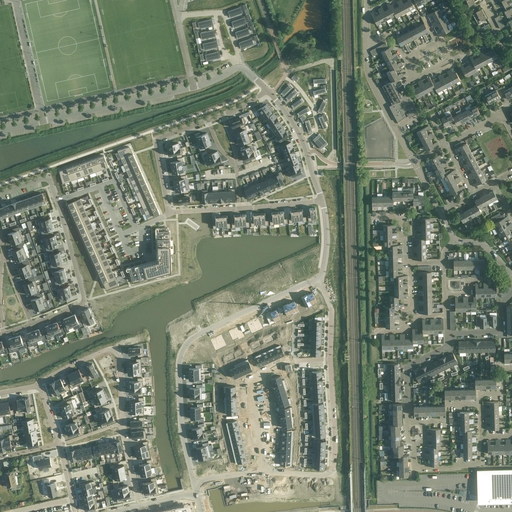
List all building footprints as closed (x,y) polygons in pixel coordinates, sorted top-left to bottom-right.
[(406,13),(399,0),(397,2),(399,6),(397,7),(401,15),(406,13)] [(403,4),(401,0),(399,0),(406,13),(410,10),(406,2),(403,4)] [(410,0),(407,0),(408,1),(406,2),(410,10),(415,8),(410,0)] [(511,0),(503,0),(502,1),(504,5),(504,7),(506,10),(511,7),(511,0)] [(390,5),(389,3),(387,4),(389,8),(387,10),(391,18),(395,15),(396,15),(390,5)] [(394,8),(392,4),(390,5),(396,15),(395,15),(396,17),(401,15),(397,7),(394,8)] [(384,11),(382,7),(380,8),(386,20),(391,18),(387,10),(384,11)] [(386,20),(380,8),(378,9),(380,13),(378,15),(382,23),(386,20)] [(439,9),(426,15),(428,17),(432,15),(434,18),(441,14),(439,9)] [(487,18),(482,9),(477,11),(478,12),(473,15),(477,22),(480,20),(481,21),(487,18)] [(375,16),(373,12),(371,13),(377,25),(382,23),(378,15),(375,16)] [(444,19),(441,14),(434,18),(435,22),(431,24),(432,26),(444,19)] [(447,25),(444,19),(432,26),(433,28),(437,26),(439,29),(447,25)] [(428,31),(424,23),(419,26),(424,34),(428,31)] [(450,30),(447,25),(439,29),(441,32),(437,35),(438,37),(439,36),(440,35),(442,34),(450,30)] [(424,34),(419,26),(415,28),(419,36),(424,34)] [(419,36),(415,28),(410,31),(414,39),(419,36)] [(414,39),(410,31),(406,33),(410,41),(414,39)] [(410,41),(406,33),(401,36),(405,43),(410,41)] [(405,43),(401,36),(397,38),(401,46),(405,43)] [(491,45),(489,47),(491,51),(488,53),(492,60),(496,58),(500,65),(504,62),(500,56),(498,57),(491,45)] [(394,48),(393,46),(389,48),(386,49),(383,51),(381,52),(383,57),(391,53),(390,50),(394,48)] [(484,54),(482,50),(480,51),(487,63),(492,60),(488,53),(484,54)] [(487,63),(480,51),(478,52),(481,56),(477,58),(482,66),(487,63)] [(392,55),(391,53),(383,57),(386,61),(398,55),(397,53),(392,55)] [(399,57),(398,55),(386,61),(388,66),(396,62),(395,59),(399,57)] [(474,60),(472,56),(470,57),(471,59),(476,69),(482,66),(477,58),(474,60)] [(471,59),(469,60),(471,64),(468,66),(472,74),(477,71),(476,69),(471,59)] [(397,64),(396,62),(388,66),(390,70),(390,71),(398,66),(403,64),(401,62),(397,64)] [(464,68),(462,64),(460,65),(466,77),(472,74),(468,66),(464,68)] [(399,68),(398,66),(390,71),(390,70),(386,73),(389,77),(397,73),(395,71),(399,68)] [(453,74),(451,69),(449,71),(455,83),(460,80),(456,72),(453,74)] [(455,83),(449,71),(447,72),(449,76),(447,77),(451,85),(455,83)] [(398,75),(397,73),(389,77),(391,82),(399,78),(403,76),(402,73),(398,75)] [(444,78),(442,74),(440,75),(446,87),(451,85),(447,77),(444,78)] [(446,87),(440,75),(438,76),(440,81),(438,82),(442,90),(446,87)] [(431,80),(429,76),(427,77),(429,81),(426,83),(430,90),(435,88),(431,80)] [(400,80),(399,78),(391,82),(387,84),(382,86),(382,87),(383,87),(385,91),(397,85),(396,82),(400,80)] [(435,83),(433,79),(431,80),(435,88),(437,92),(442,90),(438,82),(435,83)] [(424,84),(422,80),(419,81),(426,93),(430,90),(426,83),(424,84)] [(426,93),(419,81),(417,82),(420,86),(417,87),(421,95),(426,93)] [(415,89),(413,84),(410,86),(414,93),(417,98),(421,95),(417,87),(415,89)] [(398,87),(397,85),(385,91),(387,95),(387,96),(404,87),(403,85),(398,87)] [(288,86),(281,93),(284,96),(291,89),(288,86)] [(405,89),(404,87),(387,96),(389,100),(390,100),(402,94),(401,91),(405,89)] [(501,87),(499,89),(502,95),(505,94),(505,95),(508,99),(511,96),(511,94),(509,88),(504,91),(501,87)] [(502,95),(499,89),(491,93),(495,101),(500,98),(500,97),(502,95)] [(293,91),(286,98),(288,101),(296,94),(293,91)] [(495,101),(491,93),(483,97),(486,104),(489,103),(489,104),(495,101)] [(403,96),(402,94),(390,100),(392,104),(392,105),(396,102),(397,102),(407,97),(409,96),(407,94),(403,96)] [(409,101),(407,97),(397,102),(389,106),(398,124),(399,123),(398,121),(408,116),(411,117),(418,113),(413,104),(412,103),(411,103),(409,104),(408,102),(409,102),(409,101)] [(299,100),(291,106),(294,109),(302,103),(299,100)] [(267,104),(257,111),(260,116),(262,114),(270,109),(267,104)] [(480,113),(476,105),(471,108),(475,116),(480,113)] [(305,108),(297,113),(299,117),(308,112),(305,108)] [(470,118),(466,110),(465,108),(461,111),(466,121),(470,118)] [(475,116),(471,108),(466,110),(470,118),(475,116)] [(270,109),(262,114),(265,119),(274,113),(273,113),(270,109)] [(466,121),(461,111),(460,109),(458,110),(459,111),(456,113),(457,115),(461,123),(466,121)] [(274,113),(265,119),(266,118),(269,123),(277,117),(274,113)] [(451,113),(446,116),(450,124),(455,121),(453,118),(453,117),(451,113)] [(457,115),(453,117),(453,118),(455,121),(457,125),(461,123),(457,115)] [(450,124),(446,116),(441,118),(445,126),(450,124)] [(243,117),(231,122),(233,128),(240,125),(241,128),(246,126),(245,123),(246,123),(243,117)] [(277,117),(269,123),(271,127),(272,127),(280,122),(277,117)] [(271,127),(269,128),(273,133),(274,133),(273,132),(282,126),(280,122),(272,127),(271,127)] [(242,130),(235,133),(237,139),(247,135),(247,134),(245,129),(247,129),(246,126),(241,128),(242,130)] [(282,126),(273,132),(274,133),(276,137),(285,131),(282,126)] [(416,132),(419,137),(427,133),(426,130),(430,128),(429,126),(416,132)] [(285,131),(276,137),(279,142),(289,136),(285,131)] [(198,133),(193,135),(194,138),(195,137),(197,143),(209,139),(207,133),(199,136),(198,133)] [(419,137),(421,141),(433,135),(432,133),(428,135),(427,133),(419,137)] [(247,135),(237,139),(239,144),(246,142),(247,145),(251,143),(250,140),(251,140),(249,134),(247,134),(247,135)] [(421,141),(424,146),(432,142),(430,139),(435,137),(433,135),(421,141)] [(321,136),(318,139),(325,146),(328,143),(321,136)] [(209,139),(197,143),(200,151),(205,149),(204,147),(211,144),(209,139)] [(318,139),(315,142),(321,149),(325,146),(318,139)] [(291,142),(280,146),(282,152),(284,151),(284,150),(293,147),(291,142)] [(432,142),(424,146),(426,151),(438,144),(437,142),(433,144),(432,142)] [(460,150),(461,152),(469,148),(466,143),(463,145),(462,142),(454,145),(456,149),(454,150),(456,152),(460,150)] [(248,147),(241,150),(242,155),(255,151),(253,145),(252,146),(251,143),(247,145),(248,147)] [(129,147),(117,151),(121,159),(133,153),(130,147),(129,147)] [(179,148),(168,150),(169,156),(177,154),(177,157),(182,156),(182,153),(183,153),(182,147),(179,148)] [(293,147),(284,150),(284,151),(286,155),(286,156),(295,152),(293,147)] [(458,157),(459,159),(472,153),(469,148),(461,152),(462,155),(458,157)] [(217,151),(204,155),(207,161),(219,156),(217,151)] [(255,151),(242,155),(245,161),(251,159),(252,161),(256,160),(255,157),(257,156),(255,151)] [(286,155),(284,156),(286,162),(288,161),(297,157),(295,152),(286,156),(286,155)] [(133,153),(121,159),(124,165),(136,160),(133,153)] [(465,159),(466,161),(474,157),(472,153),(459,159),(461,161),(465,159)] [(429,160),(431,165),(439,161),(438,158),(442,156),(441,154),(429,160)] [(104,155),(98,158),(102,170),(109,168),(104,155)] [(219,156),(207,161),(209,167),(222,162),(219,156)] [(178,161),(171,162),(172,168),(183,166),(182,161),(183,160),(182,157),(177,158),(178,161)] [(297,157),(288,161),(290,165),(289,166),(299,162),(297,157)] [(463,166),(464,168),(476,162),(474,157),(466,161),(467,164),(463,166)] [(98,158),(91,160),(96,172),(102,170),(98,158)] [(91,160),(85,162),(90,175),(96,172),(91,160)] [(136,160),(124,165),(126,171),(138,166),(136,160)] [(431,165),(434,170),(446,163),(445,161),(441,163),(439,161),(431,165)] [(85,162),(79,164),(83,177),(90,175),(85,162)] [(299,162),(289,166),(291,171),(300,168),(298,163),(299,162)] [(470,168),(471,171),(479,166),(476,162),(464,168),(466,171),(470,168)] [(434,170),(436,174),(444,170),(443,167),(447,165),(446,163),(434,170)] [(79,164),(73,166),(77,179),(83,177),(79,164)] [(73,166),(67,169),(71,181),(77,179),(73,166)] [(138,166),(126,171),(129,177),(141,172),(138,166)] [(183,166),(172,168),(173,174),(180,172),(180,175),(185,174),(185,171),(184,171),(183,166)] [(468,175),(469,177),(481,171),(479,166),(471,171),(472,173),(468,175)] [(291,171),(288,172),(290,177),(302,173),(300,168),(291,171)] [(60,171),(59,172),(60,172),(63,184),(65,183),(71,181),(67,169),(60,171)] [(439,179),(443,176),(451,172),(450,170),(445,172),(444,170),(436,174),(439,179)] [(443,176),(445,181),(453,177),(452,174),(456,172),(455,170),(451,172),(443,176)] [(475,177),(476,180),(485,174),(483,170),(481,171),(469,177),(470,180),(475,177)] [(141,172),(129,177),(132,183),(144,178),(141,172)] [(279,173),(274,175),(274,176),(278,185),(284,183),(279,173)] [(485,174),(476,180),(477,182),(473,184),(474,186),(487,179),(487,178),(485,174)] [(181,179),(174,180),(175,186),(186,184),(185,178),(186,178),(186,175),(181,176),(181,179)] [(274,176),(270,179),(274,187),(278,185),(274,176)] [(445,181),(448,185),(460,179),(459,177),(454,179),(453,177),(445,181)] [(144,178),(132,183),(134,189),(146,184),(144,178)] [(270,179),(265,181),(269,190),(274,187),(270,179)] [(448,185),(450,190),(458,186),(457,183),(461,181),(460,179),(448,185)] [(259,181),(254,183),(259,194),(264,192),(260,183),(259,181)] [(260,183),(264,192),(269,190),(265,181),(260,183)] [(254,183),(249,186),(254,196),(259,194),(254,183)] [(146,184),(134,189),(137,195),(149,190),(146,184)] [(186,184),(175,186),(176,192),(183,190),(184,193),(189,192),(188,189),(187,189),(186,184)] [(249,186),(244,188),(249,199),(254,196),(249,186)] [(458,186),(450,190),(453,195),(465,188),(464,186),(459,188),(458,186)] [(149,190),(137,195),(140,201),(152,196),(149,190)] [(493,191),(488,193),(493,201),(497,199),(493,191)] [(42,193),(37,195),(40,204),(46,202),(42,193)] [(185,197),(178,198),(179,204),(193,202),(192,196),(189,196),(189,193),(184,194),(185,197)] [(488,193),(484,196),(488,204),(493,201),(488,193)] [(37,195),(32,197),(35,206),(40,204),(37,195)] [(152,196),(140,201),(142,207),(154,202),(152,196)] [(484,196),(479,198),(484,206),(488,204),(484,196)] [(32,197),(27,198),(30,208),(35,206),(32,197)] [(27,198),(22,200),(25,210),(30,208),(27,198)] [(475,201),(477,205),(479,208),(484,206),(479,198),(475,201)] [(81,199),(68,204),(71,210),(83,205),(81,199)] [(22,200),(17,202),(20,211),(25,210),(22,200)] [(17,202),(12,204),(15,213),(20,211),(17,202)] [(154,202),(142,207),(145,213),(157,208),(154,202)] [(12,204),(6,206),(10,215),(15,213),(12,204)] [(83,205),(71,210),(74,216),(86,211),(83,205)] [(477,205),(472,207),(477,215),(481,213),(479,208),(477,205)] [(6,206),(1,207),(5,217),(10,215),(6,206)] [(472,207),(468,210),(472,218),(477,215),(472,207)] [(157,208),(145,213),(148,219),(160,214),(157,208)] [(311,216),(308,216),(309,221),(311,221),(312,221),(312,220),(317,220),(316,208),(313,208),(310,208),(311,216)] [(302,209),(297,210),(298,221),(303,220),(304,222),(305,222),(307,221),(306,216),(306,217),(303,217),(302,209)] [(292,218),(289,218),(290,223),(293,223),(292,223),(298,222),(298,221),(297,210),(291,211),(292,218)] [(468,210),(463,212),(468,220),(472,218),(468,210)] [(86,211),(74,216),(76,222),(89,217),(86,211)] [(283,211),(278,212),(279,223),(284,222),(284,224),(288,224),(287,219),(284,219),(283,211)] [(273,220),(270,220),(271,225),(274,225),(274,224),(279,224),(279,223),(278,212),(272,212),(273,220)] [(468,220),(463,212),(459,215),(463,222),(468,220)] [(265,213),(259,214),(260,224),(265,224),(265,226),(269,225),(268,220),(265,221),(265,213)] [(495,223),(498,227),(505,223),(504,221),(508,218),(507,216),(505,217),(504,214),(500,216),(499,213),(495,215),(498,221),(495,223)] [(254,222),(251,222),(251,227),(254,227),(254,225),(260,224),(259,214),(253,214),(254,222)] [(235,223),(232,223),(232,228),(235,228),(235,227),(241,227),(241,226),(240,215),(234,215),(235,223)] [(246,215),(240,215),(241,226),(246,225),(246,227),(249,227),(249,222),(246,222),(246,215)] [(44,216),(38,218),(40,227),(52,223),(51,218),(45,219),(44,216)] [(216,224),(213,224),(213,229),(217,229),(217,227),(222,227),(221,216),(215,216),(216,224)] [(227,216),(221,216),(222,227),(227,226),(227,228),(230,228),(230,223),(227,223),(227,216)] [(89,217),(76,222),(79,228),(91,223),(89,217)] [(52,223),(40,227),(42,235),(48,233),(48,230),(54,229),(52,223)] [(91,223),(79,228),(82,235),(94,229),(91,223)] [(498,227),(500,232),(511,225),(511,223),(507,226),(505,223),(498,227)] [(511,225),(500,232),(502,236),(510,232),(509,230),(511,228),(511,225)] [(14,232),(8,234),(10,239),(22,235),(19,227),(13,229),(14,232)] [(126,269),(129,279),(129,280),(130,280),(131,280),(132,280),(132,281),(133,281),(134,281),(171,271),(172,271),(172,270),(170,232),(170,231),(169,230),(168,230),(168,229),(168,228),(167,228),(159,228),(157,228),(156,228),(156,229),(155,229),(155,231),(157,231),(158,238),(158,253),(158,254),(157,254),(157,255),(158,261),(130,269),(129,267),(127,268),(126,268),(126,269)] [(94,229),(82,235),(84,241),(97,235),(94,229)] [(505,241),(507,240),(511,237),(511,234),(511,235),(510,232),(502,236),(505,241)] [(48,233),(42,235),(45,243),(57,240),(55,235),(49,236),(48,233)] [(22,235),(10,239),(12,244),(18,242),(19,245),(23,244),(25,243),(22,235)] [(97,235),(84,241),(87,247),(99,241),(97,235)] [(57,240),(45,243),(47,252),(53,250),(52,247),(58,246),(57,240)] [(99,241),(87,247),(90,253),(102,247),(99,241)] [(18,249),(12,251),(14,256),(26,252),(23,244),(19,245),(17,246),(18,249)] [(102,247),(90,253),(92,259),(105,253),(102,247)] [(53,250),(47,252),(49,260),(61,257),(60,252),(54,253),(53,250)] [(308,250),(307,254),(309,255),(308,264),(315,265),(316,255),(313,255),(314,251),(308,250)] [(26,252),(14,256),(16,262),(22,260),(23,262),(28,260),(26,252)] [(105,253),(92,259),(95,265),(107,259),(105,253)] [(61,257),(49,260),(52,269),(58,267),(57,264),(63,263),(61,257)] [(107,259),(95,265),(98,271),(110,265),(107,259)] [(24,265),(18,267),(20,273),(31,269),(28,260),(23,262),(24,265)] [(288,263),(282,266),(283,269),(278,271),(284,283),(292,279),(289,273),(292,272),(288,263)] [(110,265),(98,271),(100,277),(113,271),(110,265)] [(58,267),(52,269),(52,272),(55,272),(56,276),(56,277),(66,274),(64,268),(58,270),(58,267)] [(31,269),(20,273),(22,278),(27,276),(28,279),(34,277),(31,269)] [(270,276),(265,279),(270,289),(277,286),(275,281),(278,280),(274,270),(269,273),(270,276)] [(113,271),(100,277),(103,283),(115,277),(113,271)] [(56,276),(54,277),(56,286),(62,284),(61,281),(67,279),(66,274),(56,277),(56,276)] [(256,282),(251,284),(256,296),(264,292),(262,288),(265,286),(260,276),(254,279),(256,282)] [(29,282),(24,284),(25,289),(37,285),(35,280),(34,277),(28,279),(29,282)] [(115,277),(103,283),(106,289),(107,289),(107,290),(108,290),(119,286),(118,284),(117,280),(115,277)] [(62,284),(56,286),(57,289),(59,288),(61,293),(61,294),(70,291),(69,285),(63,287),(62,284)] [(37,285),(25,289),(27,295),(33,293),(34,296),(36,295),(40,293),(37,285)] [(231,294),(224,298),(229,308),(237,305),(236,303),(240,301),(234,289),(230,291),(231,294)] [(245,289),(238,293),(243,302),(250,299),(248,296),(251,294),(248,289),(246,290),(245,289)] [(61,293),(58,294),(61,303),(67,301),(66,298),(72,296),(70,291),(61,294),(61,293)] [(312,292),(307,295),(311,304),(311,303),(316,301),(315,299),(312,292)] [(37,298),(31,300),(32,303),(33,305),(43,302),(45,301),(42,293),(40,293),(36,295),(37,298)] [(307,295),(302,297),(304,304),(307,308),(312,305),(311,303),(311,304),(307,295)] [(218,301),(211,304),(216,314),(223,311),(221,306),(224,305),(220,296),(217,298),(218,301)] [(294,301),(289,303),(294,314),(299,311),(297,307),(294,301)] [(43,302),(33,305),(35,310),(41,308),(42,311),(48,309),(47,306),(44,307),(43,302)] [(289,303),(283,306),(286,312),(288,316),(294,314),(289,303)] [(89,308),(81,311),(84,318),(81,319),(84,327),(85,328),(88,326),(88,327),(95,323),(93,318),(94,317),(92,314),(91,314),(89,308)] [(276,309),(271,312),(275,321),(275,320),(280,318),(279,316),(276,309)] [(271,312),(265,314),(268,321),(270,325),(276,322),(275,320),(275,321),(271,312)] [(75,314),(69,316),(75,329),(83,326),(81,320),(78,321),(75,314)] [(486,314),(486,318),(486,320),(487,320),(490,320),(490,325),(496,325),(496,316),(490,316),(490,314),(486,314)] [(69,316),(64,319),(67,326),(64,327),(66,333),(70,331),(70,332),(75,330),(75,329),(69,316)] [(258,318),(252,320),(257,331),(263,328),(261,324),(258,318)] [(252,320),(247,323),(250,329),(252,334),(257,331),(252,320)] [(57,321),(51,324),(56,337),(59,336),(65,333),(63,327),(60,328),(57,321)] [(49,333),(46,334),(48,340),(51,339),(50,336),(55,334),(56,337),(51,324),(46,326),(49,333)] [(240,326),(234,329),(238,338),(239,340),(245,337),(243,333),(240,326)] [(39,328),(33,330),(38,343),(37,341),(42,339),(43,342),(46,340),(44,334),(41,335),(39,328)] [(234,329),(229,331),(232,338),(233,340),(238,338),(234,329)] [(30,340),(27,341),(29,347),(38,343),(33,330),(28,332),(30,340)] [(20,335),(15,337),(19,350),(28,347),(26,341),(23,342),(20,335)] [(221,335),(216,337),(221,348),(226,346),(224,341),(221,335)] [(11,346),(8,347),(10,353),(19,350),(15,337),(9,338),(11,346)] [(216,337),(211,340),(213,346),(216,351),(221,348),(216,337)] [(2,341),(0,341),(0,352),(4,352),(5,354),(8,353),(7,347),(4,348),(2,341)] [(280,345),(273,348),(278,358),(285,355),(280,345)] [(142,347),(129,348),(129,354),(138,354),(138,357),(143,356),(142,347)] [(197,348),(192,354),(201,360),(205,355),(207,357),(209,355),(204,351),(203,353),(197,348)] [(273,348),(267,351),(272,361),(278,358),(273,348)] [(267,351),(261,354),(265,364),(272,361),(267,351)] [(446,357),(451,367),(458,363),(453,353),(447,357),(446,357)] [(261,354),(254,357),(259,367),(265,364),(261,354)] [(445,370),(451,367),(446,357),(447,357),(446,356),(439,359),(440,360),(445,370)] [(136,362),(128,362),(128,368),(142,367),(141,358),(136,359),(136,362)] [(247,359),(243,361),(248,372),(252,370),(247,359)] [(438,373),(445,370),(440,360),(433,363),(438,373)] [(243,361),(239,363),(243,374),(248,372),(243,361)] [(239,363),(234,365),(235,367),(239,376),(243,374),(239,363)] [(438,373),(433,363),(427,366),(432,376),(438,373)] [(92,364),(87,366),(91,374),(88,375),(90,380),(93,379),(92,376),(97,374),(92,364)] [(425,379),(432,376),(427,366),(420,369),(425,379)] [(142,367),(128,368),(128,374),(137,373),(137,376),(142,376),(142,367)] [(235,367),(231,369),(235,378),(239,376),(235,367)] [(79,369),(73,372),(79,383),(84,381),(85,382),(87,380),(85,376),(83,377),(79,369)] [(419,383),(425,379),(420,369),(414,373),(419,383)] [(73,372),(68,375),(72,382),(69,384),(72,388),(80,384),(79,383),(73,372)] [(138,381),(129,381),(129,387),(143,387),(143,378),(138,378),(138,381)] [(55,381),(61,394),(69,390),(67,385),(64,386),(60,379),(55,381)] [(273,383),(274,388),(285,384),(284,380),(282,380),(273,383)] [(55,381),(50,384),(54,392),(51,393),(53,398),(61,394),(55,381)] [(285,384),(274,388),(276,392),(285,390),(287,389),(285,384)] [(143,387),(129,387),(129,393),(138,393),(138,396),(143,396),(143,393),(142,393),(142,387),(143,387)] [(93,389),(89,391),(90,394),(92,393),(94,398),(105,394),(103,389),(94,392),(93,389)] [(96,404),(94,405),(95,407),(100,406),(99,403),(107,400),(105,394),(94,398),(96,404)] [(139,400),(130,401),(130,407),(144,406),(141,406),(141,401),(144,400),(144,397),(139,398),(139,400)] [(29,398),(23,399),(25,412),(26,412),(25,411),(31,410),(34,410),(33,405),(30,405),(29,398)] [(288,399),(279,402),(280,406),(291,403),(290,398),(288,399)] [(19,408),(16,409),(17,414),(19,413),(25,412),(23,399),(17,400),(19,408)] [(68,404),(59,407),(61,412),(73,408),(74,408),(77,406),(75,399),(71,400),(71,399),(67,401),(68,404)] [(9,402),(3,403),(5,416),(5,414),(10,413),(11,415),(14,414),(13,410),(10,410),(9,402)] [(144,406),(130,407),(130,413),(139,412),(139,415),(144,415),(144,406)] [(73,408),(61,412),(63,417),(71,415),(72,417),(77,416),(76,413),(75,413),(73,408)] [(101,409),(96,411),(99,420),(102,419),(101,418),(112,415),(112,414),(110,409),(102,412),(101,409)] [(103,424),(101,425),(102,428),(107,426),(106,423),(114,420),(112,415),(101,418),(102,419),(103,424)] [(139,420),(131,421),(131,427),(142,426),(145,426),(144,420),(144,417),(139,418),(139,420)] [(74,423),(66,425),(67,430),(67,431),(78,427),(76,422),(79,421),(78,418),(73,420),(74,423)] [(237,420),(226,423),(228,430),(239,427),(237,420)] [(78,427),(67,431),(69,436),(78,433),(79,436),(83,434),(80,426),(78,427)] [(239,427),(228,430),(230,437),(240,434),(239,427)] [(145,430),(132,432),(132,438),(141,437),(141,440),(146,439),(145,430)] [(9,436),(4,437),(6,449),(12,448),(10,440),(13,439),(12,434),(9,435),(9,436)] [(240,434),(230,437),(231,443),(242,441),(240,434)] [(488,450),(488,454),(493,454),(493,445),(490,445),(490,440),(487,440),(487,442),(484,442),(484,448),(484,450),(488,450)] [(120,441),(115,442),(117,454),(123,453),(120,441)] [(143,445),(135,447),(136,452),(149,449),(148,444),(148,441),(143,442),(143,445)] [(242,441),(231,443),(233,450),(244,448),(242,441)] [(109,442),(112,454),(112,452),(116,451),(117,454),(115,442),(110,443),(109,442)] [(203,446),(196,448),(198,454),(209,451),(208,445),(203,446)] [(244,448),(233,450),(234,457),(245,454),(244,448)] [(149,449),(136,452),(137,458),(146,456),(146,459),(151,458),(149,449)] [(209,451),(198,454),(199,459),(206,457),(210,456),(209,451)] [(42,454),(33,456),(34,461),(35,461),(36,465),(38,464),(39,469),(52,466),(50,457),(43,459),(42,454)] [(245,454),(234,457),(236,464),(247,461),(245,454)] [(147,463),(139,465),(140,470),(151,468),(150,463),(152,462),(152,459),(147,460),(147,463)] [(115,464),(110,465),(110,468),(113,468),(114,473),(112,474),(125,471),(124,465),(115,467),(115,464)] [(202,470),(201,470),(202,475),(203,474),(203,475),(213,472),(211,464),(202,466),(203,469),(202,470)] [(151,468),(140,470),(141,476),(150,474),(150,477),(155,476),(155,473),(154,468),(151,468)] [(487,501),(487,503),(511,502),(511,468),(509,469),(508,469),(489,469),(488,470),(477,470),(479,470),(479,498),(483,501),(487,501)] [(5,473),(8,487),(16,485),(14,476),(17,475),(16,470),(5,473)] [(125,471),(112,474),(113,483),(118,482),(118,479),(126,477),(125,471)] [(398,471),(396,471),(396,476),(399,476),(399,479),(408,479),(408,477),(408,476),(409,476),(409,473),(408,473),(408,471),(398,471)] [(151,482),(143,483),(144,489),(157,486),(156,478),(151,479),(151,482)] [(45,485),(47,485),(49,497),(58,495),(57,490),(56,490),(56,488),(57,488),(56,488),(55,483),(50,484),(49,479),(44,480),(45,485)] [(119,484),(114,485),(116,494),(129,491),(128,485),(120,487),(119,484)] [(157,486),(144,489),(145,495),(154,493),(154,496),(159,495),(157,486)] [(129,491),(116,494),(118,503),(123,502),(122,499),(131,497),(129,491)] [(97,503),(85,505),(86,511),(98,508),(97,503)]
